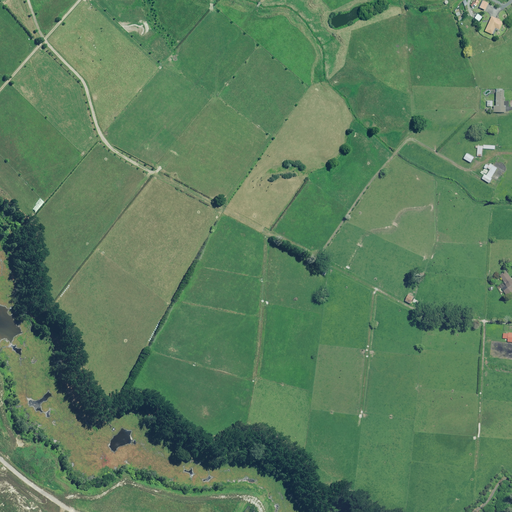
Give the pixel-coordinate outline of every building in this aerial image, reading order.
[(488,3),(482,0),(479,7),(484,10),(488,3)] [(503,21),(491,16),(484,31),(492,34),(495,28),(499,30),(503,21)] [(498,92),(495,92),(495,106),(493,106),(493,112),(505,112),(505,106),(503,106),(503,101),(504,101),(504,97),(503,97),(503,91),(498,91),(498,92)] [(475,158),(468,153),(465,158),(472,163),(475,158)] [(486,174),(483,179),(490,183),(493,179),(491,178),(498,168),(491,164),(489,166),(488,168),(491,170),(487,175),(486,174)] [(511,279),(506,271),(500,275),(509,288),(504,291),(507,295),(511,292),(511,279)] [(415,297),(410,294),(406,301),(412,304),(415,297)] [(511,332),(509,332),(509,334),(504,333),(503,338),(508,338),(508,341),(511,342),(511,332)]
